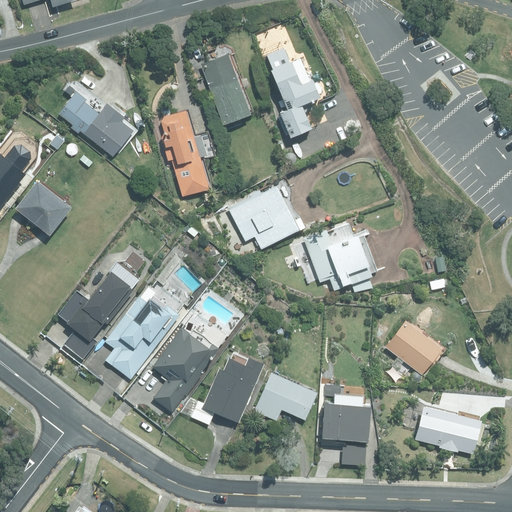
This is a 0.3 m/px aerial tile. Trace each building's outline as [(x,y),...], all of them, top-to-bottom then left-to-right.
[(299,105),(317,97),(316,93),(319,92),(315,82),(311,84),(309,80),(306,81),(298,59),(289,62),(283,48),(264,55),(270,71),(268,71),(284,109),(277,112),(287,138),(309,129),(299,105)] [(226,54),(200,63),(221,125),(247,115),(226,54)] [(72,127),(70,129),(77,134),(79,132),(93,143),(109,124),(83,103),(84,101),(75,93),(57,115),(72,127)] [(258,109),(248,113),(251,119),(261,115),(258,109)] [(164,139),(160,140),(166,161),(170,160),(181,196),(206,189),(197,154),(200,149),(197,140),(190,136),(183,111),(163,116),(159,123),(164,139)] [(56,136),(49,144),(56,150),(63,141),(56,136)] [(63,148),(63,149),(63,151),(64,152),(64,153),(65,154),(66,155),(67,156),(69,156),(70,157),(71,157),(72,156),(74,156),(75,155),(76,155),(77,154),(78,152),(78,151),(78,150),(78,149),(78,147),(78,146),(77,145),(76,144),(75,143),(74,142),(73,142),(72,141),(71,141),(69,142),(68,142),(67,143),(66,143),(65,144),(64,145),(64,147),(63,148)] [(3,145),(0,148),(0,206),(12,191),(18,197),(27,185),(21,180),(24,176),(22,175),(28,168),(27,157),(16,148),(7,149),(3,145)] [(82,152),(76,158),(87,168),(93,162),(82,152)] [(57,174),(51,167),(40,176),(46,183),(57,174)] [(36,183),(14,210),(48,237),(69,210),(36,183)] [(246,198),(227,207),(244,241),(254,236),(259,248),(294,231),(273,187),(258,194),(256,191),(245,196),(246,198)] [(302,239),(318,282),(328,278),(333,290),(354,283),(357,290),(371,285),(367,274),(354,279),(340,242),(330,246),(324,231),(302,239)] [(445,269),(442,254),(431,256),(433,263),(429,264),(431,272),(445,269)] [(58,316),(65,322),(64,323),(73,331),(62,344),(81,359),(95,341),(90,338),(103,321),(106,324),(132,290),(130,289),(136,280),(114,263),(86,299),(77,291),(58,316)] [(154,276),(146,285),(155,293),(163,284),(154,276)] [(138,297),(104,341),(113,349),(105,361),(129,379),(177,315),(165,306),(162,310),(146,299),(143,301),(138,297)] [(384,347),(421,375),(441,348),(404,321),(384,347)] [(167,378),(152,399),(170,412),(183,394),(185,396),(199,376),(198,375),(217,349),(191,329),(187,333),(179,327),(151,366),(167,378)] [(180,410),(179,413),(207,425),(212,413),(236,423),(260,364),(232,352),(229,359),(226,358),(220,371),(216,369),(202,403),(188,398),(180,410)] [(269,372),(252,411),(274,421),(280,409),(302,420),(314,393),(269,372)] [(321,403),(319,439),(364,441),(366,406),(321,403)] [(479,421),(421,407),(413,438),(471,453),(479,421)] [(264,420),(252,414),(247,424),(259,431),(264,420)] [(300,439),(272,438),(271,462),(278,462),(278,469),(300,470),(300,439)]
